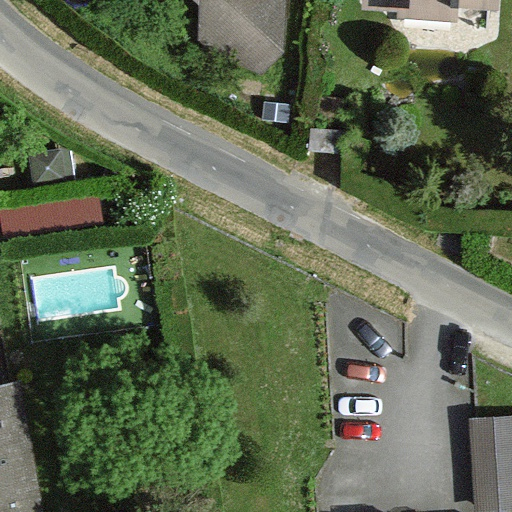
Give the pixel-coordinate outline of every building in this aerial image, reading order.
[(213,0),(228,13),(209,36),(238,56),(257,57),(274,42),(281,0),(213,0)] [(463,6),(401,1),(401,13),(461,18),(463,6)] [(314,130),(312,148),(347,152),(349,133),(314,130)] [(11,200),(15,230),(119,216),(115,186),(11,200)] [(36,511),(15,392),(0,393),(0,511),(36,511)] [(511,421),(476,422),(478,506),(511,504),(511,421)]
